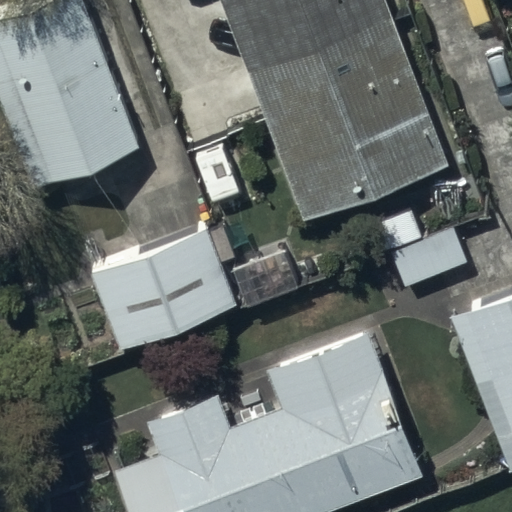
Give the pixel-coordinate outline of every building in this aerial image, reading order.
[(81,0),(39,0),(0,15),(0,100),(33,186),(138,145),(81,0)] [(384,0),(220,0),(304,221),(448,167),(384,0)] [(209,216),(92,259),(120,338),(239,294),(209,216)] [(511,292),(448,317),(510,476),(511,475),(511,292)] [(218,393),(147,422),(159,453),(117,470),(132,511),(327,511),(426,475),(371,328),(266,367),(281,406),(230,425),(218,393)]
